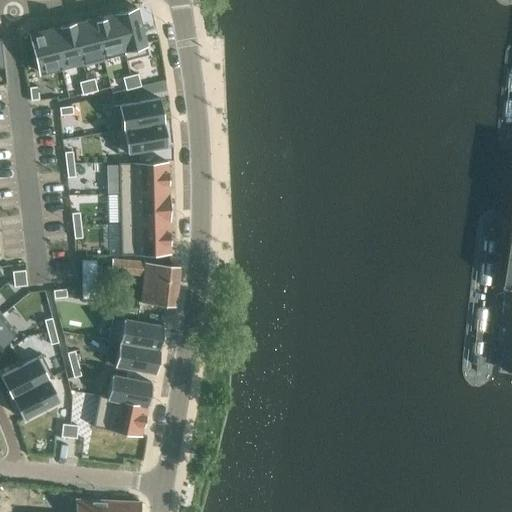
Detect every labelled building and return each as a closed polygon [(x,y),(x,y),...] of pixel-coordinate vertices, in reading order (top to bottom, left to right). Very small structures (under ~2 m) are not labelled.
[(131,8),(113,12),(122,51),(125,60),(148,54),(135,7),(131,8)] [(105,15),(93,18),(103,56),(105,55),(122,51),(113,12),(105,14),(105,15)] [(93,18),(74,23),(83,61),(103,56),(93,18)] [(60,26),(51,28),(61,67),(83,61),(74,23),(73,23),(59,26),(60,26)] [(51,28),(29,34),(39,73),(61,67),(51,28)] [(137,73),(130,75),(133,88),(140,86),(137,73)] [(130,75),(122,77),(125,89),(133,88),(130,75)] [(93,78),(86,80),(89,92),(97,91),(93,78)] [(86,80),(79,82),(82,94),(89,92),(86,80)] [(37,88),(29,89),(31,100),(38,99),(37,88)] [(117,128),(112,129),(113,130),(163,122),(160,104),(159,98),(113,106),(117,128)] [(71,106),(59,107),(60,115),(72,114),(71,106)] [(163,122),(113,130),(117,154),(167,145),(163,122)] [(72,151),(64,152),(66,164),(73,164),(72,151)] [(167,161),(118,162),(119,194),(168,192),(167,161)] [(73,164),(66,164),(67,177),(75,176),(73,164)] [(168,192),(119,194),(119,196),(119,198),(120,221),(120,224),(168,222),(168,220),(169,220),(168,194),(168,192)] [(79,212),(71,213),(73,225),(80,225),(79,212)] [(168,222),(120,224),(120,255),(169,253),(168,222)] [(80,225),(73,225),(74,238),(82,237),(80,225)] [(511,241),(505,285),(511,286),(511,292),(501,363),(511,364),(511,241)] [(112,260),(111,272),(143,275),(140,302),(171,305),(172,305),(176,304),(180,266),(179,266),(144,262),(112,260)] [(24,270),(12,271),(13,278),(25,277),(24,270)] [(25,277),(13,278),(14,286),(26,285),(25,277)] [(65,288),(53,290),(54,298),(66,296),(65,288)] [(2,314),(0,315),(0,343),(15,332),(2,314)] [(112,316),(108,339),(159,348),(163,325),(112,316)] [(51,317),(44,319),(47,332),(54,330),(51,317)] [(54,330),(47,332),(50,344),(58,342),(54,330)] [(108,339),(104,363),(155,372),(158,351),(159,348),(108,339)] [(74,350),(67,352),(70,365),(77,363),(74,350)] [(41,355),(0,376),(11,397),(52,376),(41,355)] [(77,363),(70,365),(73,377),(81,375),(77,363)] [(98,395),(98,396),(146,406),(151,382),(110,374),(106,396),(98,395)] [(52,376),(11,397),(22,418),(63,397),(52,376)] [(98,396),(92,426),(141,436),(146,406),(98,396)] [(62,424),(61,436),(68,437),(70,424),(62,424)] [(70,424),(68,437),(76,438),(77,425),(70,424)] [(137,511),(139,502),(76,499),(75,511),(62,511),(57,511),(56,511),(137,511)]
